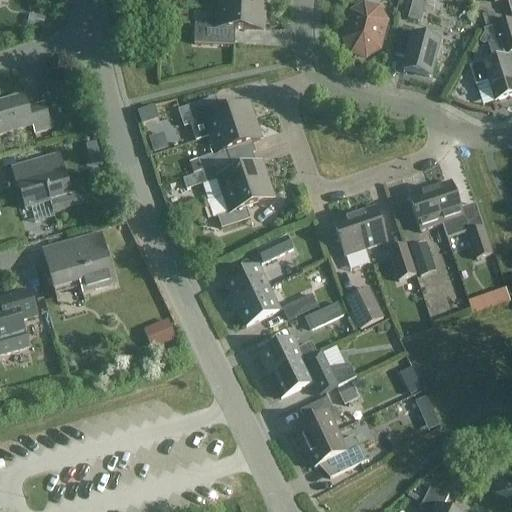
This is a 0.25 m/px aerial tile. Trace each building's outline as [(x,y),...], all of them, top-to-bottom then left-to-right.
[(207,0),(219,0),(219,11),(265,13),(265,0),(207,0)] [(414,0),(408,21),(421,25),(427,4),(414,0)] [(511,0),(493,0),(495,4),(507,0),(511,17),(511,16),(511,0)] [(379,11),(365,7),(352,15),(348,29),(351,34),(348,47),(352,55),(367,59),(379,51),(387,24),(379,11)] [(264,31),(265,13),(219,11),(219,21),(206,20),(205,28),(196,27),(195,45),(234,46),(235,30),(264,31)] [(482,16),(485,27),(496,24),(493,13),(482,16)] [(46,19),(38,17),(36,28),(44,30),(46,19)] [(161,45),(176,45),(176,22),(162,22),(161,45)] [(485,35),(480,44),(483,46),(488,45),(494,63),(509,58),(508,56),(499,26),(484,31),(485,35)] [(404,72),(430,79),(439,43),(414,36),(415,32),(403,28),(395,57),(407,60),(404,72)] [(494,63),(483,67),(489,84),(495,104),(511,98),(511,68),(509,58),(494,63)] [(483,67),(483,65),(470,69),(476,88),(476,87),(489,84),(483,67)] [(45,105),(28,110),(25,97),(0,104),(0,137),(33,128),(35,135),(51,130),(45,105)] [(179,112),(185,129),(190,127),(196,143),(212,138),(255,123),(249,106),(221,115),(216,99),(179,112)] [(160,122),(155,108),(138,114),(142,127),(160,122)] [(217,155),(199,161),(190,164),(193,176),(231,163),(227,152),(261,141),(255,123),(212,138),(217,155)] [(100,155),(89,158),(92,170),(103,167),(100,155)] [(38,182),(19,187),(26,211),(50,204),(53,213),(87,203),(82,184),(68,188),(59,156),(33,164),(38,182)] [(234,174),(231,163),(193,176),(194,177),(183,181),(186,191),(202,186),(207,203),(224,197),(267,183),(262,165),(234,174)] [(267,183),(224,197),(207,203),(212,220),(218,218),(222,230),(250,221),(246,209),(273,200),(267,183)] [(452,184),(430,192),(442,226),(447,241),(467,234),(469,234),(461,211),(452,184)] [(420,234),(442,226),(430,192),(408,199),(420,234)] [(366,252),(367,252),(388,245),(376,210),(354,217),(366,252)] [(333,225),(344,259),(366,252),(354,217),(333,225)] [(492,256),(483,229),(469,234),(467,234),(476,261),(492,256)] [(42,252),(55,297),(85,288),(87,295),(116,286),(101,235),(42,252)] [(258,254),(264,266),(293,252),(287,239),(258,254)] [(410,250),(420,280),(436,275),(426,245),(410,250)] [(388,252),(398,283),(416,277),(406,246),(388,252)] [(236,306),(269,290),(258,268),(225,284),(236,306)] [(247,329),(280,313),(269,290),(236,306),(247,329)] [(346,301),(361,333),(385,321),(369,290),(346,301)] [(499,293),(503,306),(510,304),(505,291),(499,293)] [(0,306),(1,311),(0,311),(0,357),(29,349),(21,323),(38,318),(30,292),(0,300),(0,306)] [(282,310),(288,323),(318,309),(312,296),(282,310)] [(344,317),(338,305),(305,321),(311,333),(344,317)] [(169,322),(149,330),(157,349),(177,342),(169,322)] [(270,378),(304,362),(293,340),(260,356),(270,378)] [(281,401),(315,385),(320,398),(356,381),(349,367),(329,370),(321,354),(304,362),(270,378),(281,401)] [(363,380),(352,386),(353,388),(354,388),(357,394),(364,391),(362,387),(366,386),(363,380)] [(357,394),(354,388),(353,388),(339,395),(345,408),(360,400),(357,394)] [(433,413),(427,399),(416,403),(422,418),(433,413)] [(333,412),(327,400),(301,413),(306,424),(295,429),(305,450),(338,434),(333,423),(340,419),(336,410),(333,412)] [(338,434),(305,450),(315,470),(326,465),(333,480),(366,463),(354,438),(343,444),(338,434)] [(444,511),(442,511),(449,498),(431,489),(420,511),(422,511),(444,511)]
